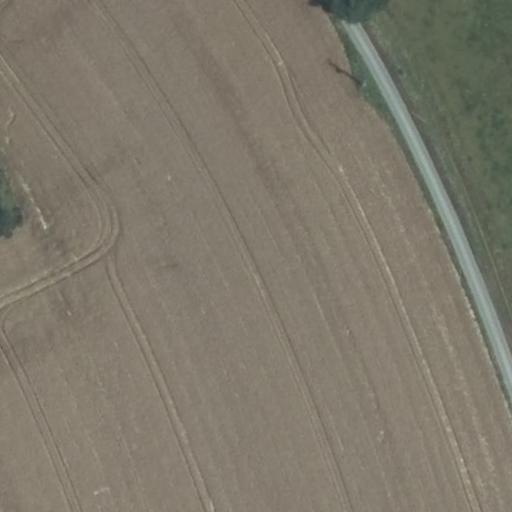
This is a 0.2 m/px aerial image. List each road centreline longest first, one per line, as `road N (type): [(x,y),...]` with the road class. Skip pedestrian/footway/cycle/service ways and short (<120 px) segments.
road 1 (unclassified): [(329,0),(393,103),(480,301),(511,396)]
road 2 (track): [(511,273),(423,67),(380,0)]
